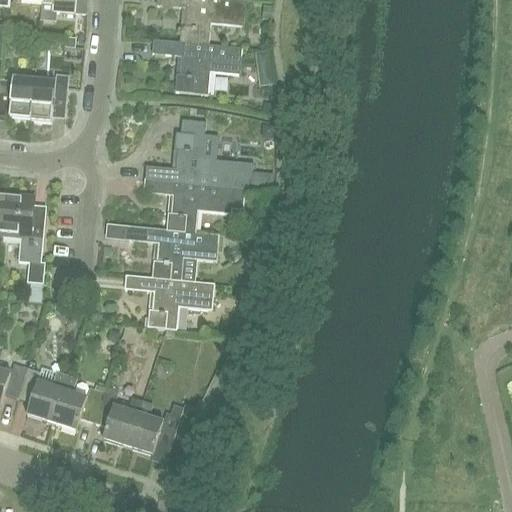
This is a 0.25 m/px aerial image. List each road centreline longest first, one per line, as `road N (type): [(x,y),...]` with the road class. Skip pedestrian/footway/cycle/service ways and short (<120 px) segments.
road 1 (residential): [(511,340),(493,347),(484,365),(511,500)]
road 2 (residential): [(81,155),(104,118),(113,0)]
road 3 (residential): [(137,511),(0,469)]
road 4 (residential): [(80,293),(92,170),(81,155)]
